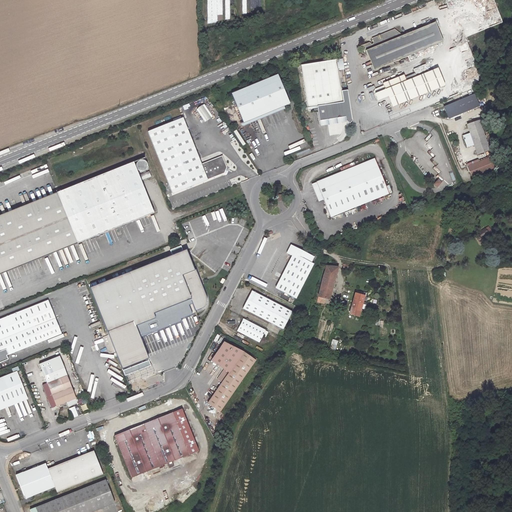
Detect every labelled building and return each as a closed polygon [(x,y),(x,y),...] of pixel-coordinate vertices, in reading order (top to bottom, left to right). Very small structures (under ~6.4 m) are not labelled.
[(491,0),(483,0),(488,9),(494,7),(491,0)] [(496,10),(484,14),(488,25),(500,21),(496,10)] [(369,42),(362,45),(364,51),(366,51),(374,70),(443,42),(435,22),(431,24),(424,26),(400,37),(399,35),(401,34),(394,29),(380,34),(381,35),(377,37),(377,36),(372,38),(373,42),(373,43),(371,44),(371,43),(369,42)] [(336,59),(300,65),(307,108),(309,107),(312,107),(313,109),(315,110),(317,110),(319,121),(345,117),(345,120),(349,124),(352,120),(347,90),(341,91),(338,70),(336,59)] [(404,74),(383,83),(383,85),(375,89),(374,91),(378,101),(388,96),(392,107),(445,86),(437,68),(406,81),(404,74)] [(277,74),(231,94),(243,123),(290,104),(277,74)] [(474,95),(444,108),(449,119),(479,106),(474,95)] [(215,145),(201,110),(184,117),(198,152),(215,145)] [(182,117),(148,131),(173,194),(224,173),(227,167),(222,155),(201,164),(182,117)] [(479,120),(467,125),(477,154),(489,150),(479,120)] [(490,157),(467,166),(469,172),(470,171),(473,170),(475,175),(495,167),(490,157)] [(374,158),(316,182),(330,217),(389,193),(374,158)] [(133,162),(57,192),(58,194),(76,241),(77,243),(154,213),(133,162)] [(57,192),(28,203),(29,205),(58,194),(57,192)] [(0,272),(39,256),(40,258),(40,259),(49,255),(48,253),(76,241),(58,194),(29,205),(28,203),(19,207),(20,209),(0,217),(0,272)] [(19,207),(0,214),(0,217),(20,209),(19,207)] [(485,228),(477,233),(481,238),(488,234),(485,228)] [(76,241),(48,253),(49,255),(77,243),(76,241)] [(294,256),(277,289),(296,298),(313,264),(311,263),(314,257),(291,245),(287,253),(294,256)] [(185,249),(89,286),(108,335),(190,303),(179,274),(192,269),(185,249)] [(39,256),(0,272),(0,274),(40,258),(39,256)] [(326,266),(317,299),(325,302),(325,299),(329,300),(338,267),(326,266)] [(206,301),(192,269),(179,274),(190,303),(194,311),(200,308),(204,307),(205,304),(206,301)] [(251,291),(243,308),(283,329),(292,312),(251,291)] [(350,314),(359,316),(360,311),(363,302),(364,296),(355,293),(350,314)] [(48,300),(0,319),(0,351),(0,362),(8,359),(6,355),(61,334),(48,300)] [(243,319),(237,330),(259,342),(263,335),(265,330),(243,319)] [(222,383),(207,403),(220,411),(255,360),(257,358),(253,356),(252,358),(243,351),(224,342),(211,360),(224,369),(217,379),(222,383)] [(63,366),(43,374),(47,383),(42,385),(51,408),(66,402),(68,406),(77,402),(76,401),(78,400),(77,399),(78,399),(77,396),(75,397),(63,366)] [(16,371),(0,377),(0,406),(26,396),(16,371)] [(182,409),(114,435),(131,478),(199,451),(182,409)] [(22,473),(15,475),(25,499),(31,496),(54,486),(45,464),(22,473)] [(105,480),(36,508),(30,510),(30,511),(91,511),(114,503),(105,480)] [(185,494),(177,497),(180,503),(187,500),(185,494)]
